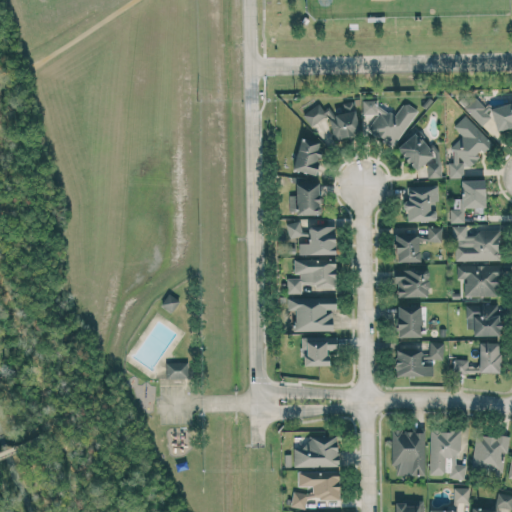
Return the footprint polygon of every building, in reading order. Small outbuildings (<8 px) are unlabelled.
[(464,107),(480,123),(491,113),(475,96),(464,107)] [(392,147),(417,111),(404,102),(394,116),(375,103),(368,99),(358,113),(367,120),(362,126),(392,147)] [(325,116),(331,125),(332,134),(335,138),(360,134),(353,100),(342,102),(344,112),(334,114),(330,107),(322,108),(319,103),(302,113),(310,126),(325,116)] [(496,129),(511,125),(511,101),(490,107),(496,129)] [(493,143),(465,114),(453,126),(462,135),(449,148),(453,152),(453,160),(449,164),(448,177),(463,177),(464,165),(470,165),(478,158),(478,151),(486,151),(493,143)] [(315,174),(321,141),(300,137),(293,169),(315,174)] [(441,176),(440,150),(426,150),(426,138),(401,139),(402,166),(427,165),(427,177),(441,176)] [(289,194),(289,214),(321,213),(320,179),(296,179),(296,194),(289,194)] [(464,222),(464,208),(474,208),(474,211),(485,211),(484,179),(461,180),(461,198),(451,198),(451,222),(464,222)] [(406,221),(437,220),(436,185),(405,186),(406,221)] [(301,222),(287,222),(287,236),(308,235),(308,229),(301,230),(301,222)] [(335,254),(335,226),(309,225),(308,243),(303,243),(303,253),(335,254)] [(456,260),(500,260),(499,231),(466,231),(466,225),(451,225),(451,239),(455,239),(456,260)] [(442,241),(442,226),(428,226),(428,241),(442,241)] [(395,261),(420,261),(419,241),(427,241),(427,229),(395,230),(395,261)] [(294,259),(294,276),(286,276),(287,293),(302,292),(302,283),(315,283),(315,287),(336,286),(335,258),(294,259)] [(498,264),(456,265),(457,279),(463,279),(463,296),(499,295),(498,264)] [(396,296),(428,296),(428,268),(395,269),(396,296)] [(179,300),(168,293),(161,304),(172,311),(179,300)] [(287,297),(287,309),(294,309),(295,330),(333,330),(333,308),(336,308),(336,296),(287,297)] [(421,304),(397,305),(398,337),(421,336),(421,304)] [(473,335),(499,335),(499,304),(466,304),(466,328),(473,328),(473,335)] [(337,336),(302,337),(302,365),(328,364),(328,348),(337,348),(337,336)] [(443,341),(430,341),(429,359),(443,359),(443,341)] [(478,371),(500,372),(501,342),(479,341),(478,371)] [(395,374),(432,376),(433,365),(421,364),(422,349),(396,348),(395,374)] [(454,372),(477,373),(477,367),(467,367),(468,359),(454,358),(454,372)] [(187,361),(166,362),(166,378),(188,377),(187,361)] [(425,475),(424,428),(391,428),(391,465),(396,465),(396,475),(425,475)] [(429,473),(449,474),(449,478),(465,478),(465,464),(459,464),(459,430),(430,429),(429,473)] [(471,468),(491,471),(490,475),(501,476),(505,450),(508,450),(509,437),(476,433),(471,468)] [(293,466),(338,465),(338,435),(306,436),(307,447),(293,447),(293,466)] [(339,499),(339,470),(297,470),(297,486),(312,486),(312,492),(291,492),(291,507),(306,507),(306,496),(318,496),(318,499),(339,499)] [(468,502),(469,487),(454,487),(453,501),(468,502)] [(495,505),(511,509),(511,507),(511,494),(498,492),(495,505)] [(395,511),(423,511),(423,501),(395,500),(395,511)]
